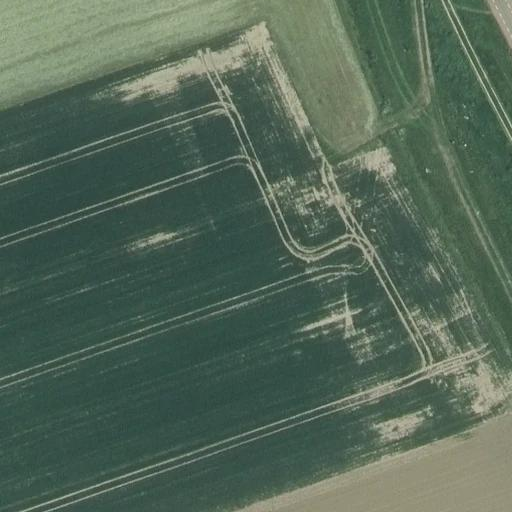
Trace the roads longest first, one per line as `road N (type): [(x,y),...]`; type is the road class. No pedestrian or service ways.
road 1 (track): [(446,0),(511,132)]
road 2 (track): [(409,115),(427,98),(415,0)]
